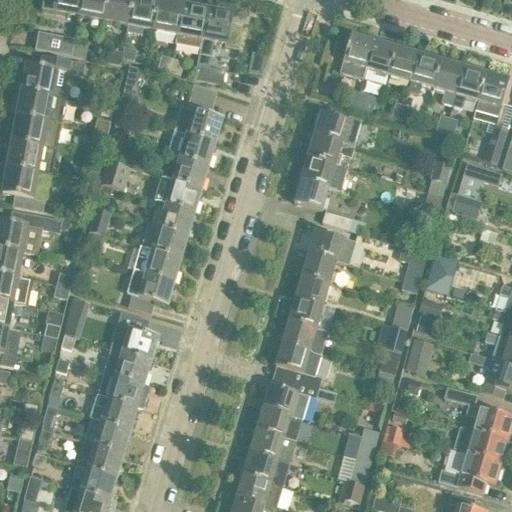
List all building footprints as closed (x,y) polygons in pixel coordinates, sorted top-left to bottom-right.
[(43,0),(42,4),(43,5),(42,11),(54,14),(79,18),(82,0),(43,0)] [(82,0),(79,18),(103,23),(107,0),(82,0)] [(107,0),(103,23),(128,28),(133,0),(107,0)] [(140,30),(152,32),(158,3),(142,0),(133,0),(128,28),(126,34),(139,37),(140,30)] [(152,32),(174,37),(177,37),(182,7),(158,3),(152,32)] [(177,37),(174,37),(172,48),(198,53),(200,41),(201,42),(207,12),(206,12),(182,7),(177,37)] [(201,42),(226,46),(225,49),(238,51),(242,30),(230,28),(232,17),(215,14),(207,12),(201,42)] [(366,72),(374,44),(351,37),(339,77),(362,83),(366,72)] [(43,54),(71,59),(73,47),(46,42),(43,54)] [(366,72),(389,79),(398,51),(374,44),(366,72)] [(73,47),(71,59),(84,62),(87,50),(73,47)] [(122,50),(121,55),(121,61),(133,65),(135,52),(122,50)] [(389,79),(411,85),(419,57),(398,51),(389,79)] [(121,61),(121,55),(110,53),(108,66),(120,69),(121,61)] [(430,91),(434,92),(442,64),(419,57),(411,85),(408,95),(418,97),(420,91),(429,94),(430,91)] [(157,71),(169,75),(172,62),(161,58),(157,71)] [(23,83),(21,94),(64,102),(69,77),(83,79),(85,66),(43,59),(41,70),(26,68),(26,70),(21,69),(18,82),(23,83)] [(172,62),(169,75),(180,78),(184,65),(172,62)] [(441,106),(453,110),(465,70),(442,64),(434,92),(444,95),(441,106)] [(197,69),(194,83),(222,88),(225,74),(197,69)] [(475,114),(476,114),(487,77),(465,70),(453,110),(461,112),(465,100),(478,104),(475,114)] [(487,77),(476,114),(498,120),(509,83),(487,77)] [(193,88),(190,100),(213,106),(217,94),(193,88)] [(346,108),(354,110),(359,95),(350,93),(346,108)] [(21,94),(16,119),(59,127),(64,102),(21,94)] [(120,106),(130,110),(134,98),(123,95),(120,106)] [(359,95),(354,110),(363,113),(367,98),(359,95)] [(213,106),(190,100),(186,112),(193,114),(210,119),(213,106)] [(391,121),(399,123),(404,108),(395,106),(391,121)] [(404,108),(399,123),(408,126),(412,111),(404,108)] [(175,134),(186,138),(186,137),(216,145),(222,122),(210,119),(193,114),(186,112),(182,110),(175,134)] [(317,128),(314,138),(353,150),(361,123),(348,119),(347,123),(320,115),(320,117),(317,116),(314,127),(317,128)] [(114,129),(125,132),(128,120),(118,117),(114,129)] [(16,119),(11,144),(54,152),(59,127),(16,119)] [(436,134),(444,136),(448,121),(440,119),(436,134)] [(448,121),(444,136),(452,138),(457,124),(448,121)] [(97,122),(94,134),(107,137),(110,125),(97,122)] [(484,165),(496,169),(507,134),(495,130),(484,165)] [(107,137),(94,134),(91,145),(105,149),(107,137)] [(186,138),(179,161),(209,169),(216,145),(186,137),(186,138)] [(314,138),(307,160),(339,170),(342,159),(351,161),(354,150),(353,150),(314,138)] [(109,153),(119,156),(122,144),(112,141),(109,153)] [(511,142),(502,172),(511,174),(511,142)] [(11,144),(7,170),(49,178),(54,152),(11,144)] [(307,160),(300,183),(328,191),(340,195),(346,172),(339,170),(307,160)] [(179,161),(173,183),(202,192),(209,169),(179,161)] [(101,188),(110,191),(111,191),(123,195),(130,171),(106,164),(103,177),(101,188)] [(435,166),(433,174),(448,178),(450,169),(435,166)] [(502,178),(466,167),(463,179),(498,190),(502,178)] [(49,178),(7,170),(2,196),(14,198),(12,210),(42,215),(49,178)] [(85,185),(95,187),(98,175),(88,173),(85,185)] [(448,178),(433,174),(431,182),(446,186),(448,178)] [(153,204),(166,208),(166,206),(195,215),(202,192),(173,183),(173,184),(160,180),(153,204)] [(328,191),(300,183),(294,206),(321,214),(328,191)] [(110,191),(101,188),(97,200),(108,203),(111,191),(110,191)] [(166,208),(159,230),(188,239),(195,215),(166,206),(166,208)] [(487,217),(502,222),(505,212),(491,207),(487,217)] [(421,219),(436,223),(438,215),(423,211),(421,219)] [(96,212),(89,235),(100,238),(104,239),(110,216),(96,212)] [(0,224),(0,251),(22,256),(23,255),(34,258),(39,233),(59,237),(62,224),(11,214),(9,226),(0,224)] [(322,226),(347,234),(350,222),(325,215),(322,226)] [(147,227),(140,249),(181,261),(188,239),(159,230),(147,227)] [(480,242),(495,246),(497,237),(483,232),(480,242)] [(315,234),(308,256),(336,264),(348,268),(354,245),(315,234)] [(100,238),(89,235),(86,247),(96,250),(100,238)] [(140,249),(133,273),(174,285),(181,261),(140,249)] [(409,266),(404,284),(418,288),(427,256),(401,249),(397,262),(409,266)] [(0,251),(0,277),(30,283),(18,281),(22,256),(0,251)] [(308,256),(301,279),(329,287),(336,264),(308,256)] [(80,270),(91,273),(94,261),(84,258),(80,270)] [(429,293),(448,298),(455,300),(458,289),(449,287),(452,277),(454,277),(458,265),(438,260),(429,293)] [(174,285),(133,273),(126,297),(131,298),(128,311),(151,318),(154,305),(167,309),(174,285)] [(56,276),(53,287),(69,291),(72,280),(56,276)] [(0,277),(0,303),(13,306),(13,307),(25,309),(30,283),(0,277)] [(329,287),(301,279),(295,301),(323,309),(329,287)] [(418,288),(404,284),(401,293),(416,297),(418,288)] [(69,291),(53,287),(50,299),(67,303),(69,291)] [(505,316),(511,317),(511,291),(502,289),(499,297),(509,300),(505,316)] [(295,301),(289,323),(317,331),(323,309),(295,301)] [(73,302),(70,314),(80,317),(83,305),(73,302)] [(0,303),(0,329),(8,331),(8,332),(12,333),(14,321),(10,320),(13,307),(13,306),(0,303)] [(423,303),(419,314),(438,319),(441,309),(423,303)] [(397,307),(391,329),(406,333),(412,311),(397,307)] [(502,324),(497,339),(511,344),(511,317),(505,316),(492,312),(490,320),(502,324)] [(420,317),(415,333),(430,338),(435,322),(420,317)] [(128,333),(122,355),(151,365),(158,341),(145,337),(149,324),(126,318),(121,331),(128,333)] [(289,323),(282,346),(321,358),(328,336),(316,333),(317,331),(289,323)] [(41,338),(57,342),(60,330),(43,326),(41,338)] [(8,331),(0,329),(0,368),(10,371),(13,359),(3,357),(8,332),(8,331)] [(406,333),(391,329),(389,338),(404,342),(406,333)] [(496,349),(491,363),(511,370),(511,344),(497,339),(487,336),(484,345),(496,349)] [(61,350),(71,354),(75,342),(64,339),(61,350)] [(407,373),(417,376),(420,364),(426,366),(431,348),(415,344),(407,373)] [(286,372),(283,382),(319,392),(321,382),(314,380),(321,358),(282,346),(275,369),(286,372)] [(103,376),(115,379),(144,388),(151,365),(122,355),(110,352),(103,376)] [(385,352),(379,375),(394,379),(400,356),(385,352)] [(511,370),(491,363),(471,356),(468,365),(489,371),(481,395),(502,402),(505,394),(511,395),(511,370)] [(55,374),(65,377),(69,365),(58,362),(55,374)] [(0,386),(7,388),(10,376),(0,373),(0,386)] [(394,379),(379,375),(377,383),(392,387),(394,379)] [(115,379),(108,402),(137,411),(144,388),(115,379)] [(269,388),(262,411),(302,422),(308,400),(315,403),(319,392),(283,382),(280,391),(269,388)] [(49,397),(60,400),(63,389),(53,386),(49,397)] [(477,420),(473,433),(507,443),(511,427),(511,419),(480,410),(474,409),(477,399),(447,390),(444,401),(468,408),(466,417),(477,420)] [(90,422),(101,425),(130,434),(137,411),(108,402),(96,398),(90,422)] [(44,420),(41,433),(52,436),(54,423),(58,412),(47,409),(44,420)] [(262,411),(256,434),(295,445),(302,422),(262,411)] [(393,423),(405,426),(407,418),(395,414),(393,423)] [(101,425),(94,449),(123,458),(130,434),(101,425)] [(467,455),(467,457),(500,467),(507,443),(473,433),(461,430),(454,452),(467,455)] [(22,431),(19,442),(32,445),(35,434),(22,431)] [(391,431),(389,438),(401,441),(403,434),(391,431)] [(364,432),(361,440),(376,444),(378,436),(364,432)] [(52,436),(41,433),(38,444),(48,448),(52,436)] [(256,434),(249,456),(288,468),(295,445),(256,434)] [(401,441),(389,438),(387,446),(399,449),(401,441)] [(361,440),(355,463),(370,467),(376,444),(361,440)] [(32,445),(19,442),(16,454),(29,457),(32,445)] [(83,445),(76,468),(117,480),(123,458),(94,449),(83,445)] [(32,468),(43,471),(46,459),(36,456),(32,468)] [(249,456),(242,479),(282,491),(288,468),(249,456)] [(500,467),(467,457),(460,478),(441,472),(438,484),(457,490),(482,497),(485,487),(494,489),(500,467)] [(355,463),(349,484),(364,488),(370,467),(355,463)] [(84,484),(80,495),(110,504),(117,480),(76,468),(72,480),(84,484)] [(242,479),(236,501),(273,511),(275,511),(282,491),(242,479)] [(30,480),(23,503),(34,506),(40,483),(30,480)] [(7,492),(20,496),(23,484),(10,481),(7,492)] [(364,488),(349,484),(344,503),(359,507),(364,488)] [(107,511),(110,504),(80,495),(70,492),(64,511),(107,511)] [(472,511),(475,502),(452,496),(449,507),(456,509),(455,511),(472,511)] [(371,511),(407,511),(399,510),(400,504),(375,498),(371,511)] [(273,511),(236,501),(232,511),(273,511)]
